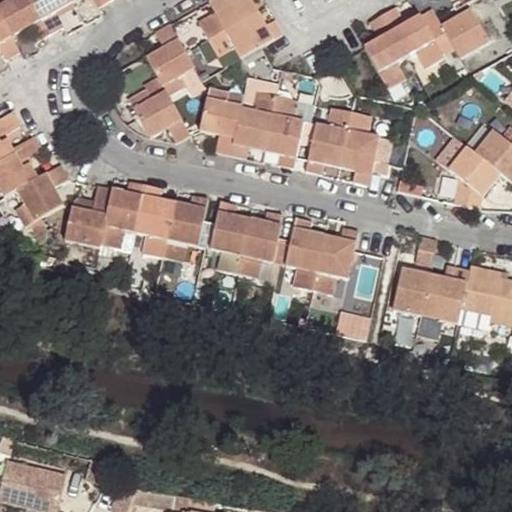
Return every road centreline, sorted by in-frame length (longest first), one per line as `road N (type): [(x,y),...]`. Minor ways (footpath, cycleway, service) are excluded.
road 1 (residential): [(511,233),(101,150),(80,114),(76,81),(87,42)]
road 2 (residential): [(376,0),(306,40),(282,0)]
